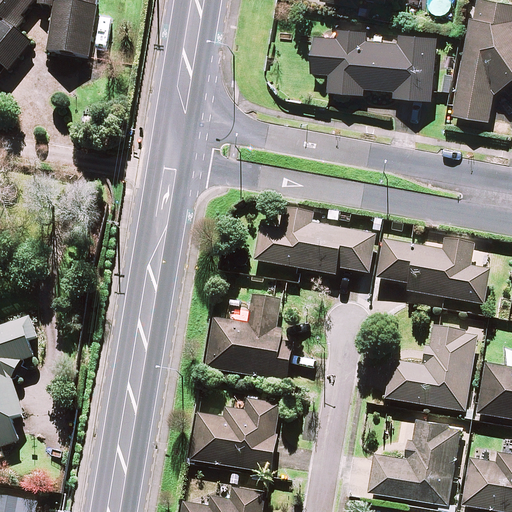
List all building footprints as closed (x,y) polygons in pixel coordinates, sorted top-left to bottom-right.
[(0,0),(0,81),(8,71),(11,73),(33,47),(14,31),(34,7),(56,10),(50,55),(91,61),(100,1),(92,0),(0,0)] [(326,0),(326,4),(360,9),(361,0),(383,0),(391,1),(391,0),(326,0)] [(511,6),(478,0),(455,117),(491,124),(497,97),(507,89),(511,96),(511,6)] [(368,33),(339,32),(339,41),(317,40),(315,75),(333,76),(332,95),(366,97),(366,91),(397,92),(396,101),(436,103),(440,40),(402,38),(402,46),(367,44),(368,33)] [(314,216),(286,211),(282,232),(264,229),(258,263),(338,277),(340,270),(371,275),(378,237),(313,225),(314,216)] [(443,252),(385,242),(379,280),(413,286),(412,294),(486,306),(492,272),(472,268),(476,246),(445,241),(443,252)] [(295,345),(284,344),(286,332),(279,331),(283,301),(254,297),(250,325),(215,320),(208,371),(289,382),(295,345)] [(40,339),(33,315),(0,324),(0,449),(21,443),(14,420),(26,416),(15,380),(23,363),(36,359),(31,342),(40,339)] [(478,338),(433,331),(427,367),(394,362),(388,401),(467,413),(478,338)] [(511,352),(509,352),(506,371),(487,368),(479,416),(511,421),(511,352)] [(282,406),(249,402),(248,412),(228,410),(227,419),(199,416),(194,463),(274,473),(282,406)] [(464,426),(420,419),(414,459),(379,454),(373,493),(452,505),(464,426)] [(511,511),(511,457),(501,456),(499,465),(471,461),(465,509),(493,511),(511,511)] [(265,511),(268,497),(236,493),(235,500),(213,497),(211,508),(184,504),(183,511),(265,511)] [(38,511),(40,504),(0,499),(0,511),(38,511)]
